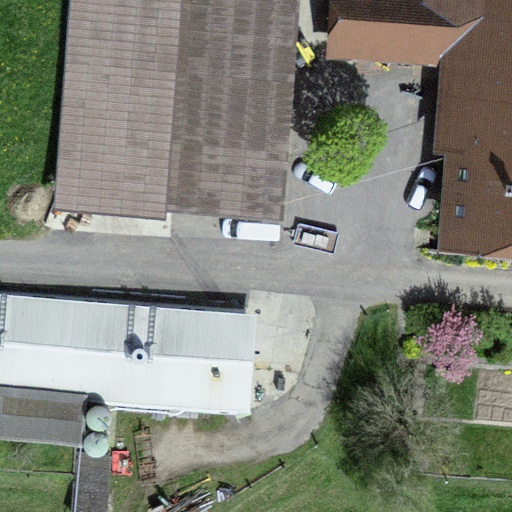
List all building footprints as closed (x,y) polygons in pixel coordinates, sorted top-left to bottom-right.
[(273,203),(286,0),(173,0),(160,196),(273,203)] [(511,0),(339,0),(336,44),(476,55),(462,229),(511,232),(511,0)] [(243,308),(0,287),(0,428),(80,436),(83,398),(235,410),(243,308)] [(99,423),(103,422),(106,419),(107,416),(108,412),(107,409),(105,405),(103,403),(99,401),(95,401),(92,402),(89,404),(87,407),(86,411),(86,414),(87,417),(89,420),(92,422),(95,423),(99,423)] [(97,449),(100,447),(103,445),(105,441),(106,438),(105,434),(103,430),(100,428),(97,427),(93,427),(90,428),(87,430),(85,432),(84,436),(84,439),(85,443),(87,445),(90,448),(93,449),(97,449)]
